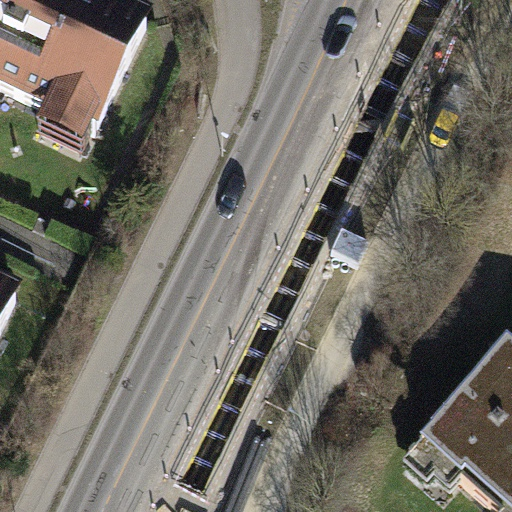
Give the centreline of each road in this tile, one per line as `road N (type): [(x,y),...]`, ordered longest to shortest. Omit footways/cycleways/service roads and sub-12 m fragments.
road 1 (secondary): [(190,511),(444,0)]
road 2 (secondary): [(330,0),(84,511)]
